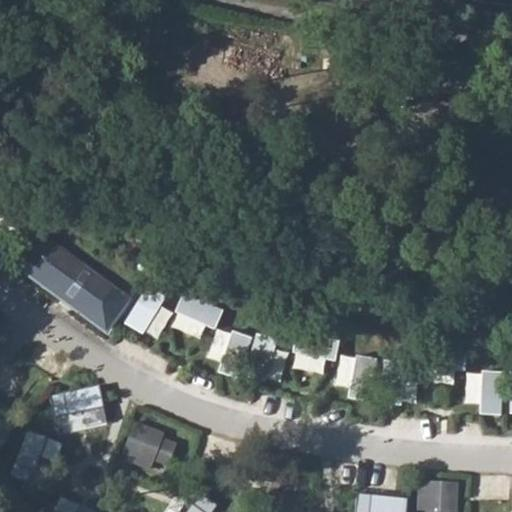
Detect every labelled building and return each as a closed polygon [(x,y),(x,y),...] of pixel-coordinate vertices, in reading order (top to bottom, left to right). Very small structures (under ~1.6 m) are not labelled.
[(126,302),(41,240),(21,267),(105,329),(126,302)] [(154,327),(170,333),(177,312),(161,307),(154,327)] [(211,335),(253,347),(259,325),(218,314),(211,335)] [(332,340),(329,367),(365,372),(368,345),(332,340)] [(286,376),(301,380),(308,356),(293,352),(286,376)] [(0,450),(13,430),(0,421),(0,450)] [(123,451),(166,469),(178,439),(136,421),(123,451)] [(403,511),(406,477),(387,476),(384,511),(403,511)] [(420,478),(417,507),(432,508),(431,511),(455,511),(458,481),(420,478)] [(481,504),(511,505),(511,485),(481,485),(481,504)]
